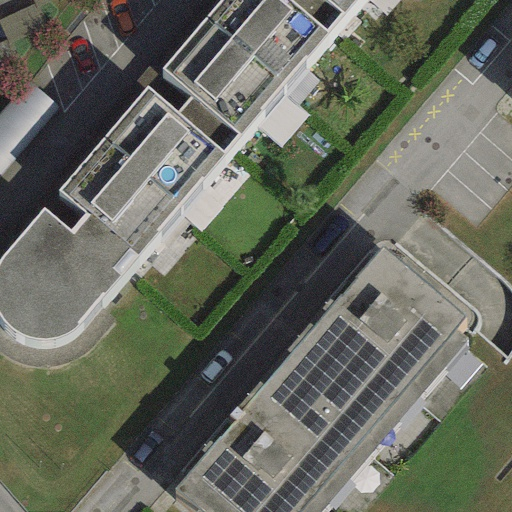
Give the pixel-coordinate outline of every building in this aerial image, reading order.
[(324,31),(286,0),(217,0),(161,67),(238,132),(324,31)] [(351,0),(329,0),(343,10),(351,0)] [(146,87),(57,192),(85,214),(136,255),(221,154),(146,87)] [(75,327),(136,255),(85,214),(70,232),(42,208),(0,259),(0,318),(5,326),(18,334),(39,339),(53,339),(65,335),(75,327)] [(460,318),(378,248),(172,492),(195,511),(320,511),(465,343),(449,330),(460,318)]
